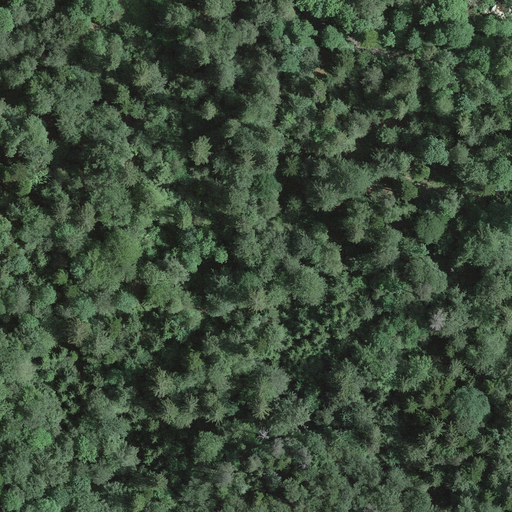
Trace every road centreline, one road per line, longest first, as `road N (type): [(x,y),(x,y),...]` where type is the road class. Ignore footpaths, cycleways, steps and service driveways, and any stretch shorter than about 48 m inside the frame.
road 1 (track): [(511,304),(346,269),(238,271),(205,260),(101,182),(0,148)]
road 2 (unclassified): [(294,0),(372,50),(511,93)]
road 3 (track): [(322,0),(511,54)]
road 4 (track): [(364,461),(428,491),(511,474)]
road 5 (track): [(511,219),(454,189),(450,194),(450,204),(511,239)]
